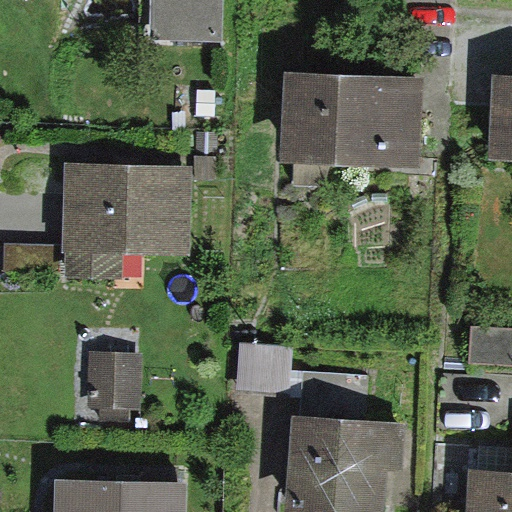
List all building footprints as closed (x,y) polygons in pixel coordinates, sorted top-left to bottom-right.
[(149,0),(149,48),(225,49),(225,0),(149,0)] [(282,175),(422,178),(424,85),(284,82),(282,175)] [(511,85),(490,84),(486,172),(511,172),(511,85)] [(125,266),(198,265),(197,169),(67,170),(67,284),(125,284),(125,266)] [(59,275),(58,248),(6,249),(6,275),(59,275)] [(470,368),(511,370),(511,333),(472,332),(470,368)] [(293,346),(241,344),(239,392),(291,394),(293,346)] [(88,399),(130,399),(131,348),(88,348),(88,399)] [(299,425),(292,425),(286,511),(383,511),(386,472),(404,473),(407,426),(366,423),(369,379),(302,375),(299,425)] [(511,483),(511,450),(479,449),(478,481),(511,483)] [(469,511),(511,511),(511,483),(478,481),(472,481),(469,511)] [(191,511),(192,486),(55,484),(54,511),(191,511)]
